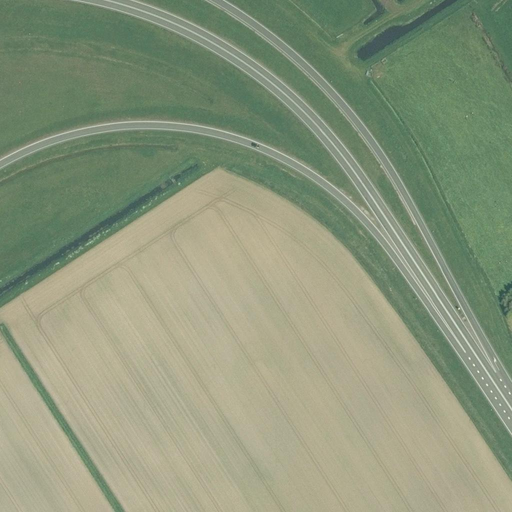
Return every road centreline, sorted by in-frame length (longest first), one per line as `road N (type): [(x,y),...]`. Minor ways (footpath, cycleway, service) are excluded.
road 1 (trunk): [(0,165),(108,128),(192,129),(243,142),(304,171),(351,208),(472,351)]
road 2 (trunk): [(472,351),(342,157),(297,107),(194,33),(98,0)]
road 3 (trunk): [(489,377),(471,319),(399,185),(303,69),(210,0)]
